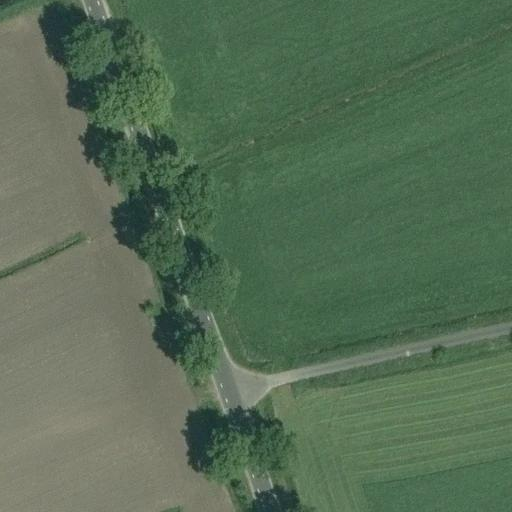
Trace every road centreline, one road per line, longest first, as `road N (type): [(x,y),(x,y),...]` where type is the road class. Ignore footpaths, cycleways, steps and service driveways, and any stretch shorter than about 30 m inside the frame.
road 1 (unclassified): [(234,395),(92,0)]
road 2 (unclassified): [(234,395),(511,333)]
road 3 (unclassified): [(273,511),(234,395)]
